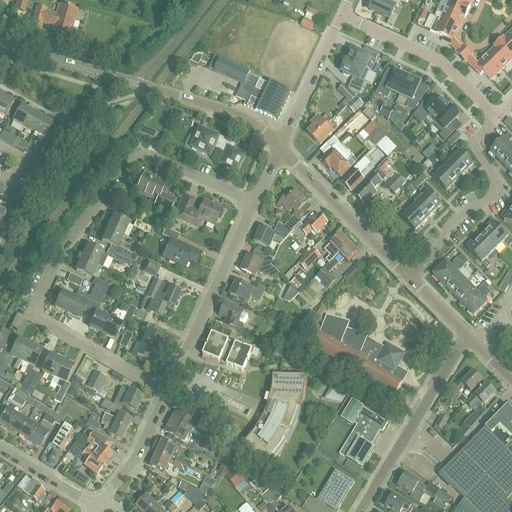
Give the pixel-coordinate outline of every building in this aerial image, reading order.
[(18,0),(15,10),(24,13),(27,0),(18,0)] [(390,20),(395,8),(397,9),(400,2),(395,0),(388,0),(387,4),(378,0),(374,0),(370,11),(390,20)] [(449,0),(446,9),(465,18),(470,8),(453,0),(449,0)] [(76,22),(78,13),(77,13),(77,11),(60,6),(57,16),(45,12),(46,10),(37,8),(33,23),(42,26),(42,23),(54,27),(53,29),(61,31),(60,34),(70,36),(72,28),(70,27),(72,20),(76,22)] [(460,28),(464,18),(465,18),(446,9),(441,19),(460,28)] [(444,38),(443,42),(451,46),(454,40),(455,38),(460,28),(441,19),(437,17),(430,32),(444,38)] [(311,32),(313,26),(303,21),(301,27),(311,32)] [(511,34),(511,33),(503,40),(502,39),(498,43),(511,57),(511,34)] [(488,55),(502,70),(511,60),(511,57),(498,43),(494,47),(495,48),(488,55)] [(463,47),(461,48),(460,47),(456,51),(457,52),(456,54),(458,56),(465,49),(463,47)] [(347,61),(369,71),(366,69),(371,59),(376,61),(378,56),(367,51),(365,55),(361,53),(361,54),(353,50),(348,61),(347,61)] [(468,63),(472,59),(471,58),(472,56),(470,54),(463,61),(465,63),(467,62),(468,63)] [(474,69),(480,76),(483,73),(491,81),(502,70),(488,55),(481,61),(478,65),(474,69)] [(221,60),(215,72),(244,86),(245,84),(249,76),(250,74),(235,66),(221,60)] [(347,61),(342,72),(344,73),(343,75),(348,77),(349,76),(356,79),(354,84),(363,88),(365,82),(364,82),(369,71),(347,61)] [(384,76),(376,93),(388,98),(391,92),(400,96),(410,75),(403,73),(402,75),(396,72),(392,80),(384,76)] [(410,75),(400,96),(409,100),(406,107),(414,111),(425,95),(417,92),(421,84),(414,81),(416,78),(410,75)] [(243,88),(241,93),(242,97),(247,99),(244,106),(277,122),(287,101),(291,93),(269,83),(268,85),(249,76),(245,84),(243,88)] [(347,107),(356,97),(344,85),(338,91),(346,100),(342,104),(346,108),(347,107)] [(3,97),(0,103),(0,115),(6,118),(14,102),(3,97)] [(364,105),(356,97),(347,107),(354,115),(364,105)] [(424,100),(412,117),(420,125),(430,116),(436,122),(433,124),(433,125),(450,108),(449,108),(447,106),(449,105),(443,99),(441,100),(438,97),(430,106),(424,100)] [(23,128),(31,112),(21,106),(12,122),(23,128)] [(450,108),(433,125),(442,133),(439,136),(444,142),(456,130),(451,125),(459,117),(450,108)] [(376,117),(367,109),(363,114),(371,122),(376,117)] [(31,112),(23,128),(34,133),(42,118),(31,112)] [(53,124),(42,118),(34,133),(44,139),(53,124)] [(313,140),(332,122),(328,118),(323,123),(320,121),(317,118),(310,125),(313,128),(306,134),(313,140)] [(335,125),(332,122),(313,140),(319,147),(333,134),(330,131),(335,125)] [(386,137),(372,123),(358,138),(371,151),(379,143),(386,137)] [(216,145),(220,137),(214,134),(214,135),(206,132),(203,137),(198,135),(192,148),(205,155),(208,149),(213,152),(216,145)] [(457,132),(447,142),(451,146),(461,136),(457,132)] [(12,147),(17,139),(6,133),(1,141),(12,147)] [(503,166),(511,157),(511,147),(508,143),(511,138),(511,137),(509,134),(490,152),(503,166)] [(220,137),(216,145),(221,147),(219,150),(225,153),(220,164),(232,170),(235,165),(239,167),(245,155),(233,149),(235,144),(220,137)] [(376,146),(383,153),(392,144),(386,137),(379,143),(376,146)] [(357,162),(333,138),(320,151),(321,151),(327,156),(321,161),(330,171),(332,169),(341,178),(357,162)] [(17,139),(12,147),(24,153),(24,151),(28,145),(27,144),(17,139)] [(28,143),(27,144),(28,145),(24,151),(35,157),(40,149),(28,143)] [(447,165),(460,179),(474,165),(455,147),(451,151),(456,156),(447,165)] [(511,157),(503,166),(511,174),(511,157)] [(374,176),(354,195),(364,206),(376,194),(373,191),(381,183),(386,177),(382,173),(387,169),(386,168),(385,167),(388,164),(386,161),(378,169),(374,173),(375,174),(374,176)] [(419,171),(423,175),(432,165),(428,161),(419,171)] [(460,179),(447,165),(437,175),(432,170),(428,174),(447,192),(460,179)] [(360,166),(355,171),(355,170),(342,183),(351,192),(364,180),(359,175),(364,170),(360,166)] [(169,213),(174,200),(161,194),(165,183),(144,174),(136,192),(156,201),(154,206),(169,213)] [(394,194),(405,183),(397,175),(386,186),(394,194)] [(427,179),(423,175),(413,185),(417,189),(427,179)] [(424,196),(415,205),(429,219),(442,205),(423,187),(419,191),(424,196)] [(13,192),(9,201),(13,203),(18,195),(18,194),(13,192)] [(292,233),(301,224),(300,223),(303,219),(301,217),(304,214),(300,210),(307,204),(296,192),(290,198),(287,195),(276,206),(280,203),(289,212),(292,209),(296,213),(293,216),(295,218),(291,222),(290,221),(284,226),(278,223),(275,229),(290,235),(292,233)] [(183,203),(176,219),(184,222),(194,227),(198,229),(202,220),(215,226),(222,210),(211,205),(211,204),(204,201),(199,211),(192,208),(196,200),(186,196),(183,203)] [(398,207),(394,203),(389,208),(393,212),(398,207)] [(429,219),(415,205),(406,215),(401,210),(397,214),(415,232),(429,219)] [(0,228),(8,213),(0,208),(0,228)] [(304,227),(301,224),(292,233),(301,242),(307,236),(312,230),(317,235),(328,224),(319,215),(313,221),(311,219),(304,227)] [(113,216),(107,229),(122,236),(128,223),(113,216)] [(151,227),(136,220),(132,227),(148,234),(151,227)] [(481,237),(495,250),(504,241),(509,246),(511,243),(511,240),(495,223),(481,237)] [(198,261),(201,253),(176,242),(180,235),(165,228),(162,235),(170,239),(162,257),(185,268),(190,257),(198,261)] [(122,236),(107,229),(102,242),(117,248),(122,236)] [(290,235),(275,229),(273,234),(261,229),(254,243),(270,249),(273,242),(280,246),(290,235)] [(331,262),(349,245),(340,236),(330,245),(335,249),(326,258),(331,262)] [(495,250),(481,237),(468,250),(486,269),(490,265),(486,260),(495,250)] [(349,245),(331,262),(327,266),(327,267),(325,269),(316,277),(328,289),(332,293),(340,284),(337,280),(329,272),(331,270),(332,271),(344,258),(349,263),(358,254),(349,245)] [(123,257),(119,255),(108,250),(106,254),(87,246),(81,258),(97,266),(102,268),(107,257),(120,263),(123,257)] [(119,255),(123,257),(135,262),(138,256),(122,249),(119,255)] [(299,263),(306,271),(320,256),(313,249),(299,263)] [(257,272),(277,281),(280,274),(271,265),(274,260),(259,253),(256,260),(248,257),(241,271),(255,277),(257,272)] [(97,266),(81,258),(76,271),(91,278),(97,266)] [(433,275),(474,317),(487,303),(482,298),(484,297),(486,297),(491,293),(487,289),(489,287),(485,283),(479,289),(479,292),(477,293),(456,272),(458,270),(460,270),(465,266),(457,259),(453,263),(453,265),(451,267),(446,262),(433,275)] [(159,266),(147,261),(142,272),(155,277),(159,266)] [(498,289),(505,293),(511,280),(511,271),(509,270),(498,289)] [(83,280),(70,274),(67,282),(79,288),(83,280)] [(95,285),(101,288),(107,291),(108,290),(110,291),(112,286),(110,285),(95,278),(92,284),(95,285)] [(152,299),(165,306),(173,309),(174,308),(177,308),(179,304),(176,302),(181,291),(169,286),(161,283),(154,279),(146,297),(152,299)] [(260,301),(266,288),(255,283),(253,289),(236,281),(230,295),(248,304),(251,297),(260,301)] [(101,288),(95,285),(87,300),(94,303),(101,288)] [(107,291),(101,288),(94,303),(100,306),(107,291)] [(74,298),(62,292),(54,307),(67,313),(74,298)] [(77,292),(74,298),(67,313),(80,319),(87,304),(84,303),(86,296),(77,292)] [(165,306),(152,299),(147,311),(161,317),(165,306)] [(240,332),(243,324),(246,323),(248,317),(247,314),(244,312),(226,304),(221,316),(230,320),(227,326),(240,332)] [(128,325),(136,309),(129,306),(122,322),(128,325)] [(109,319),(96,313),(89,328),(102,334),(109,319)] [(109,319),(102,334),(115,340),(122,325),(117,323),(118,320),(116,316),(111,314),(109,319)] [(307,343),(359,374),(394,396),(401,383),(407,374),(397,368),(404,355),(388,345),(385,350),(373,342),(372,343),(366,340),(367,337),(346,331),(349,324),(328,317),(322,331),(316,327),(307,343)] [(142,344),(159,352),(164,340),(160,338),(163,333),(145,325),(143,331),(147,334),(142,344)] [(0,362),(1,363),(3,359),(7,352),(2,349),(8,336),(0,331),(0,362)] [(126,349),(130,339),(132,335),(125,332),(119,346),(126,349)] [(228,340),(211,334),(202,355),(201,359),(218,363),(218,362),(219,362),(226,365),(243,372),(250,355),(251,355),(254,348),(255,348),(255,347),(236,342),(236,343),(236,344),(235,343),(228,341),(228,340)] [(302,343),(291,338),(284,353),(287,354),(297,358),(302,343)] [(22,362),(30,345),(18,339),(10,356),(18,359),(15,366),(19,368),(22,361),(22,362)] [(159,352),(142,344),(136,356),(153,364),(159,352)] [(30,345),(22,362),(29,365),(24,374),(27,375),(22,385),(20,390),(26,393),(29,388),(36,373),(32,371),(34,367),(42,351),(30,345)] [(51,384),(54,378),(62,361),(61,361),(62,360),(61,358),(57,356),(55,357),(54,357),(54,358),(50,355),(42,372),(49,376),(46,382),(51,384)] [(1,363),(0,364),(0,376),(2,378),(9,362),(3,359),(1,363)] [(62,361),(54,378),(59,380),(56,386),(60,388),(54,401),(60,404),(68,389),(63,387),(64,383),(65,384),(73,367),(73,366),(72,363),(69,362),(66,362),(66,363),(62,361)] [(482,381),(473,371),(464,381),(462,379),(453,389),(457,393),(464,386),(471,392),(482,381)] [(42,376),(36,373),(29,388),(26,393),(32,396),(42,376)] [(105,378),(102,376),(96,373),(88,389),(96,393),(95,395),(103,399),(106,393),(99,390),(105,378)] [(272,390),(304,395),(305,389),(305,382),(305,376),(275,376),(274,376),(274,375),(273,375),(273,380),(272,385),(272,390)] [(0,380),(0,387),(6,391),(9,386),(0,380)] [(347,392),(332,384),(324,399),(341,402),(347,392)] [(475,396),(469,402),(466,405),(471,410),(472,409),(474,411),(476,408),(478,410),(482,406),(484,404),(484,405),(495,394),(486,385),(475,396)] [(135,411),(142,397),(130,391),(129,392),(121,388),(118,394),(126,398),(122,405),(135,411)] [(25,403),(28,397),(15,390),(7,403),(20,411),(25,403)] [(270,399),(268,404),(296,413),(297,409),(301,410),(302,404),(303,399),(304,395),(272,390),(271,395),(270,399)] [(38,404),(28,397),(25,403),(29,405),(35,409),(38,404)] [(347,442),(339,454),(347,459),(363,469),(375,450),(374,449),(373,451),(367,447),(368,445),(370,442),(378,430),(383,433),(388,424),(363,408),(363,407),(352,400),(341,419),(352,425),(353,423),(357,425),(353,431),(347,442)] [(35,409),(46,415),(49,410),(38,404),(35,409)] [(296,413),(268,404),(266,410),(264,415),(262,420),(291,435),(293,430),(290,428),(292,423),(294,418),(296,413)] [(461,505),(456,511),(511,511),(511,505),(507,501),(511,495),(511,408),(509,405),(508,406),(504,410),(487,427),(440,475),(465,500),(461,505)] [(0,424),(9,429),(17,416),(7,410),(0,420),(0,424)] [(59,416),(49,410),(46,415),(56,421),(59,416)] [(171,423),(189,432),(192,427),(200,434),(206,428),(191,414),(188,419),(176,413),(171,423)] [(479,419),(474,414),(474,413),(464,423),(470,430),(479,419)] [(59,416),(56,421),(54,423),(59,426),(65,416),(60,414),(59,416)] [(93,432),(95,434),(100,425),(97,423),(100,418),(93,414),(90,419),(85,427),(93,432)] [(102,420),(127,431),(131,421),(119,415),(116,420),(105,415),(102,420)] [(17,416),(9,429),(19,436),(27,422),(17,416)] [(442,431),(449,420),(441,416),(435,427),(442,431)] [(127,431),(102,420),(101,423),(105,425),(104,429),(110,432),(109,436),(122,442),(127,431)] [(255,431),(251,436),(275,453),(278,449),(282,444),(285,439),(288,440),(291,435),(262,420),(258,425),(255,431)] [(38,428),(27,422),(19,436),(30,442),(38,428)] [(189,432),(171,423),(166,432),(178,439),(176,443),(187,449),(191,441),(186,438),(189,432)] [(61,424),(59,427),(49,444),(58,450),(64,440),(67,442),(73,431),(61,424)] [(48,434),(38,428),(30,442),(40,448),(48,434)] [(438,435),(433,430),(429,434),(434,439),(438,435)] [(105,439),(95,434),(93,432),(88,440),(86,442),(97,450),(93,455),(92,457),(104,466),(104,465),(107,466),(111,461),(109,459),(112,455),(108,452),(113,444),(105,439)] [(275,453),(251,436),(248,439),(245,443),(242,446),(243,446),(246,449),(265,469),(268,466),(272,462),(275,458),(273,456),(275,453)] [(157,454),(190,469),(193,464),(184,460),(184,461),(178,458),(179,456),(174,454),(177,449),(162,442),(157,454)] [(93,455),(87,450),(86,451),(75,443),(69,451),(80,459),(82,457),(88,461),(84,466),(97,476),(104,466),(104,465),(104,466),(92,457),(93,455)] [(230,461),(234,455),(225,447),(220,454),(230,461)] [(190,469),(157,454),(151,466),(165,472),(169,465),(173,467),(180,470),(185,472),(186,470),(189,471),(190,469)] [(230,461),(220,454),(217,458),(217,459),(227,466),(230,461)] [(58,470),(63,461),(58,458),(53,467),(58,470)] [(219,476),(225,479),(230,468),(225,465),(222,471),(219,476)] [(257,477),(244,465),(237,472),(250,485),(257,477)] [(328,501),(339,508),(355,482),(336,471),(320,497),(328,501)] [(246,492),(240,485),(244,482),(235,472),(227,479),(235,489),(234,490),(241,497),(246,492)] [(398,487),(411,495),(410,497),(420,502),(424,494),(423,493),(426,488),(419,484),(419,483),(406,474),(398,487)] [(48,508),(52,511),(69,511),(72,509),(60,500),(59,501),(50,494),(51,494),(45,490),(45,491),(36,485),(27,479),(19,489),(36,502),(35,503),(42,507),(43,505),(48,508)] [(224,479),(215,487),(212,490),(221,499),(225,495),(220,491),(228,483),(224,479)] [(169,481),(168,481),(164,485),(169,490),(173,485),(169,481)] [(2,491),(7,495),(14,486),(10,482),(2,491)] [(187,493),(191,488),(181,483),(179,489),(187,493)] [(157,487),(152,485),(151,484),(148,491),(154,494),(157,487)] [(191,488),(187,493),(184,495),(188,499),(195,506),(206,495),(191,488)] [(271,506),(276,511),(292,511),(288,507),(284,510),(281,507),(280,508),(275,503),(282,497),(270,490),(262,497),(270,507),(271,506)] [(448,505),(452,498),(439,490),(435,497),(446,504),(445,506),(436,500),(433,504),(443,510),(445,507),(447,508),(448,505)] [(407,511),(411,511),(414,507),(407,503),(407,502),(393,494),(386,507),(394,511),(401,511),(403,509),(407,511)] [(141,511),(148,511),(155,504),(146,496),(136,506),(141,511)] [(167,510),(175,502),(173,499),(165,507),(167,510)] [(208,509),(207,507),(201,501),(194,509),(197,511),(201,511),(204,509),(206,511),(208,509)]
